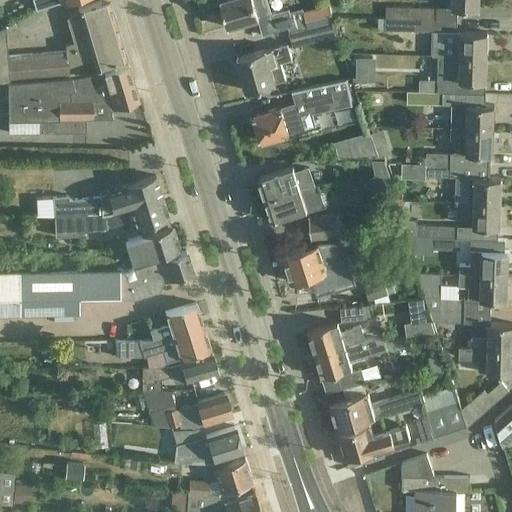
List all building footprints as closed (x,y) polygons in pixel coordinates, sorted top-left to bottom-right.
[(64,0),(32,0),(35,9),(64,0)] [(221,0),(228,27),(259,18),(263,34),(295,25),(290,9),(268,15),(264,1),(267,0),(266,0),(221,0)] [(479,0),(447,0),(447,8),(414,7),(388,7),(387,18),(457,20),(457,8),(480,8),(479,0)] [(101,2),(82,7),(66,17),(73,41),(65,43),(66,51),(7,56),(5,26),(0,28),(0,80),(68,76),(68,66),(93,59),(95,67),(126,57),(120,38),(119,39),(116,29),(114,28),(109,20),(112,15),(108,3),(102,4),(101,2)] [(387,18),(387,30),(413,30),(437,30),(437,32),(439,32),(439,44),(433,44),(433,56),(439,56),(487,56),(488,32),(479,32),(468,32),(461,31),(456,31),(457,20),(387,18)] [(340,38),(335,21),(289,31),(293,46),(323,40),(324,42),(340,38)] [(290,44),(260,51),(241,56),(241,57),(242,57),(246,71),(241,73),(246,91),(277,83),(286,80),(282,63),(294,60),(290,44)] [(487,56),(439,56),(438,67),(460,68),(460,80),(487,81),(487,56)] [(139,100),(128,63),(103,71),(87,75),(71,78),(70,75),(68,76),(0,80),(0,143),(9,143),(9,120),(23,120),(23,132),(53,131),(85,131),(85,118),(112,118),(110,110),(139,100)] [(348,79),(292,91),(292,92),(301,90),(307,111),(332,105),(333,108),(352,104),(352,105),(353,105),(348,79)] [(419,79),(419,91),(419,92),(443,92),(443,80),(419,79)] [(419,91),(408,91),(408,103),(452,104),(452,128),(494,129),(495,105),(486,105),(486,93),(443,92),(419,92),(419,91)] [(282,106),(273,109),(254,114),(262,141),(304,129),(296,102),(282,107),(282,106)] [(494,129),(452,128),(451,140),(455,140),(454,153),(467,153),(491,154),(494,154),(494,129)] [(427,152),(427,165),(491,166),(491,154),(467,153),(454,153),(427,152)] [(292,167),(278,171),(259,177),(266,198),(301,187),(296,171),(305,170),(305,165),(292,167)] [(491,166),(427,165),(427,176),(457,177),(491,178),(491,166)] [(156,175),(136,181),(100,193),(100,195),(68,199),(68,196),(53,197),(55,216),(85,215),(106,213),(162,196),(156,175)] [(502,178),(491,178),(457,177),(456,202),(458,202),(501,203),(502,178)] [(319,185),(301,187),(266,198),(273,220),(306,209),(307,211),(325,205),(319,185)] [(168,217),(162,196),(106,213),(85,215),(55,216),(55,236),(79,236),(87,230),(107,228),(107,227),(134,219),(136,227),(168,217)] [(501,203),(458,202),(458,213),(474,213),(474,226),(501,227),(501,203)] [(341,233),(339,213),(309,216),(311,236),(341,233)] [(410,220),(399,220),(401,231),(403,236),(405,236),(433,237),(457,238),(458,226),(434,225),(417,225),(417,220),(410,220)] [(171,226),(152,232),(141,235),(145,249),(126,255),(127,259),(116,260),(119,270),(130,269),(150,262),(149,258),(179,249),(171,226)] [(433,237),(405,236),(411,254),(434,254),(434,249),(457,249),(457,238),(433,237)] [(484,239),(471,238),(470,264),(459,264),(459,275),(508,276),(509,251),(505,251),(505,239),(484,239)] [(319,245),(303,250),(284,256),(292,282),(339,267),(340,271),(342,271),(345,281),(356,278),(348,251),(324,259),(319,245)] [(130,269),(119,270),(120,296),(120,298),(121,299),(135,298),(158,291),(160,283),(193,272),(186,250),(150,262),(130,269)] [(45,257),(45,271),(77,271),(77,257),(45,257)] [(78,297),(120,296),(119,270),(77,271),(45,271),(18,272),(0,271),(0,313),(19,313),(78,312),(78,297)] [(442,274),(417,273),(425,297),(428,307),(429,310),(491,311),(491,299),(508,300),(508,276),(459,275),(459,285),(469,286),(469,299),(442,298),(442,274)] [(369,301),(397,291),(392,277),(365,285),(369,301)] [(428,307),(425,297),(379,303),(380,314),(422,308),(422,307),(428,307)] [(203,325),(196,302),(165,312),(168,323),(149,329),(152,340),(203,325)] [(341,321),(366,319),(365,305),(340,307),(341,321)] [(491,311),(429,310),(433,322),(441,322),(490,323),(491,323),(491,311)] [(338,322),(327,325),(308,331),(315,354),(364,339),(360,325),(341,331),(338,322)] [(511,323),(491,323),(490,323),(490,336),(472,336),(472,347),(511,348),(511,323)] [(210,348),(203,325),(152,340),(115,340),(116,357),(144,356),(175,346),(179,358),(210,348)] [(407,326),(387,328),(388,340),(407,339),(408,338),(407,326)] [(369,337),(364,339),(315,354),(322,377),(352,368),(350,361),(387,349),(388,353),(409,347),(407,339),(388,340),(384,340),(371,336),(369,337)] [(511,348),(472,347),(460,348),(460,359),(480,359),(479,372),(489,372),(511,372),(511,348)] [(211,352),(192,358),(168,365),(169,367),(142,367),(142,381),(142,391),(144,391),(144,389),(161,389),(161,379),(183,372),(186,381),(217,372),(211,352)] [(443,371),(442,358),(429,359),(431,372),(443,371)] [(339,376),(342,386),(343,388),(366,382),(362,368),(339,376)] [(502,381),(488,393),(485,389),(462,409),(467,426),(468,426),(510,390),(502,381)] [(421,388),(406,393),(371,404),(368,393),(349,399),(330,405),(338,428),(357,422),(425,401),(421,388)] [(173,404),(169,389),(161,389),(144,389),(144,391),(153,425),(170,426),(179,423),(180,427),(190,427),(198,425),(231,415),(224,392),(196,401),(197,402),(175,408),(165,411),(164,406),(173,404)] [(427,413),(428,415),(435,437),(467,426),(462,409),(460,403),(427,413)] [(511,404),(495,419),(503,446),(511,438),(511,404)] [(435,437),(428,415),(414,419),(422,442),(435,437)] [(371,424),(359,427),(340,433),(347,457),(410,438),(406,424),(374,434),(371,424)] [(234,426),(215,432),(205,435),(211,454),(202,457),(204,462),(242,451),(234,426)] [(181,444),(186,458),(199,454),(194,441),(202,438),(198,427),(192,429),(172,430),(177,445),(181,444)] [(125,440),(114,441),(114,452),(126,451),(125,440)] [(415,490),(415,511),(457,511),(457,490),(471,489),(470,476),(435,476),(427,453),(402,461),(402,490),(415,490)] [(189,480),(188,492),(212,493),(217,492),(252,481),(244,458),(213,468),(217,479),(209,482),(208,481),(189,480)] [(84,464),(66,462),(64,477),(83,479),(84,464)] [(220,501),(217,492),(212,493),(188,492),(186,510),(216,511),(215,511),(260,511),(254,491),(220,501)]
